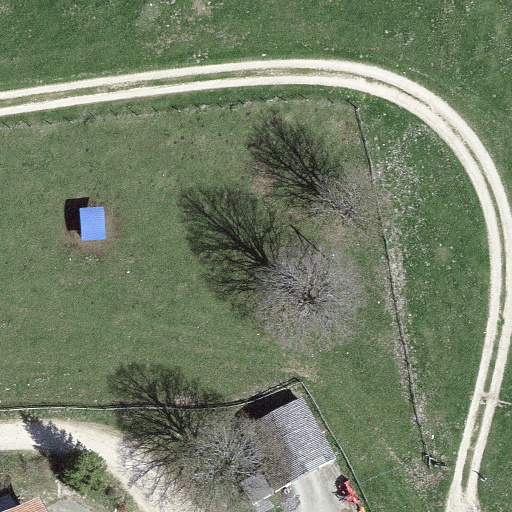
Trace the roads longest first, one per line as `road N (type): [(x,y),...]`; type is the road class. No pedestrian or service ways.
road 1 (track): [(462,511),(507,262),(497,205),(457,128),(412,97),(321,68),(0,103)]
road 2 (track): [(0,437),(97,450),(148,484),(160,511)]
